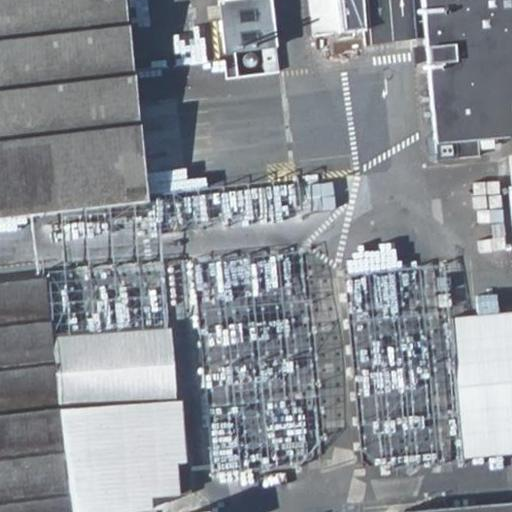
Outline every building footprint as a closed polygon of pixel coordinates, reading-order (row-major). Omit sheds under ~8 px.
[(120,0),(0,0),(0,218),(143,202),(120,0)] [(266,0),(236,0),(218,2),(224,50),(236,48),(239,76),(268,73),(265,46),(271,45),(266,0)] [(326,0),(301,0),(305,37),(330,35),(326,0)] [(359,0),(326,0),(330,35),(363,31),(359,0)] [(511,0),(420,0),(434,153),(475,149),(474,132),(511,129),(511,159),(511,160),(511,167),(511,179),(506,180),(511,241),(511,0)] [(171,67),(135,67),(135,91),(171,90),(171,67)] [(0,511),(121,511),(143,510),(141,498),(173,494),(170,464),(178,463),(171,400),(58,413),(42,274),(0,279),(0,511)] [(511,315),(450,321),(460,460),(511,455),(511,315)] [(166,339),(51,350),(58,413),(171,400),(166,339)] [(359,343),(359,425),(401,425),(401,396),(403,396),(403,375),(384,375),(384,358),(373,358),(373,343),(359,343)] [(424,440),(380,440),(380,458),(424,458),(424,440)]
